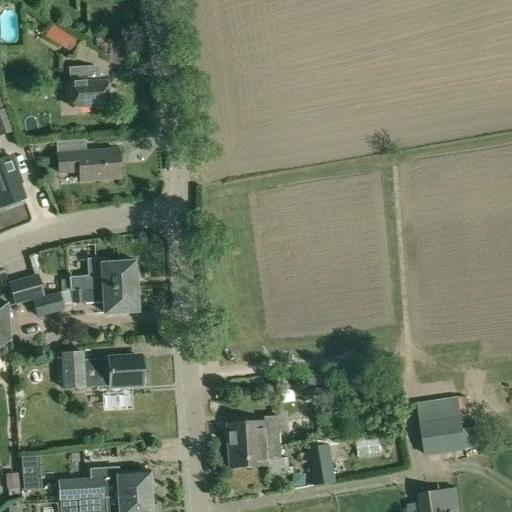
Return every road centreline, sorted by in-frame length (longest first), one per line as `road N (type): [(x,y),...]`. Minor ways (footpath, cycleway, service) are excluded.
road 1 (residential): [(181,212),(200,511)]
road 2 (residential): [(154,0),(181,212)]
road 3 (residential): [(0,252),(60,231),(181,212)]
